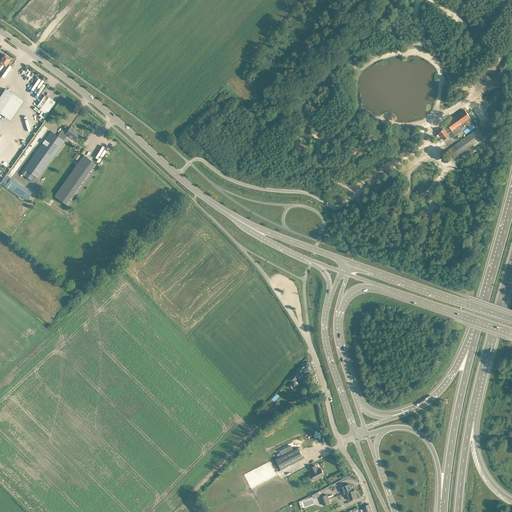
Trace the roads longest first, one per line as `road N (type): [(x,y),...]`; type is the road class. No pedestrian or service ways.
road 1 (residential): [(426,141),(341,207),(252,186),(202,160),(176,176)]
road 2 (trunk): [(481,315),(442,511)]
road 3 (tertiary): [(176,176),(27,50)]
road 4 (unclassified): [(269,283),(310,346),(339,441)]
road 5 (tertiary): [(511,318),(347,262)]
road 6 (trunk): [(472,406),(511,258)]
road 7 (tertiary): [(329,298),(326,344),(353,431)]
road 8 (tertiary): [(381,288),(511,331)]
road 9 (trunk): [(481,315),(446,382),(411,409)]
